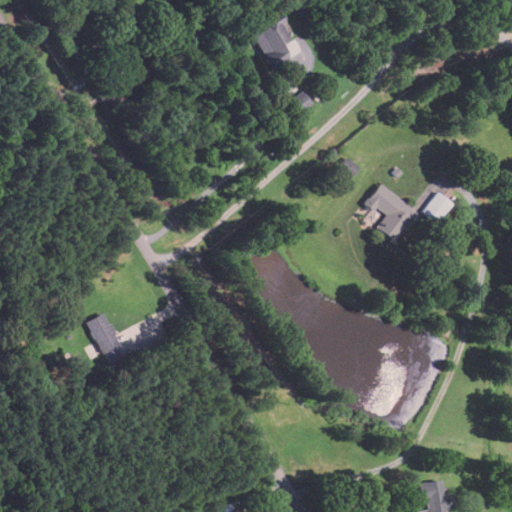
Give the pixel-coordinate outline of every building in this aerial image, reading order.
[(286,59),(278,44),(289,38),(276,11),(246,26),(268,69),(286,59)] [(89,56),(79,41),(62,53),(71,67),(89,56)] [(128,90),(112,68),(87,86),(103,108),(128,90)] [(280,104),(291,118),(310,103),(299,90),(280,104)] [(346,178),(355,167),(343,157),(334,168),(346,178)] [(414,212),(376,182),(360,202),(378,216),(371,225),(391,241),(414,212)] [(436,223),(450,202),(432,191),(419,212),(436,223)] [(82,322),(100,353),(118,343),(99,312),(82,322)] [(413,508),(413,511),(440,511),(438,479),(416,481),(419,508),(413,508)]
